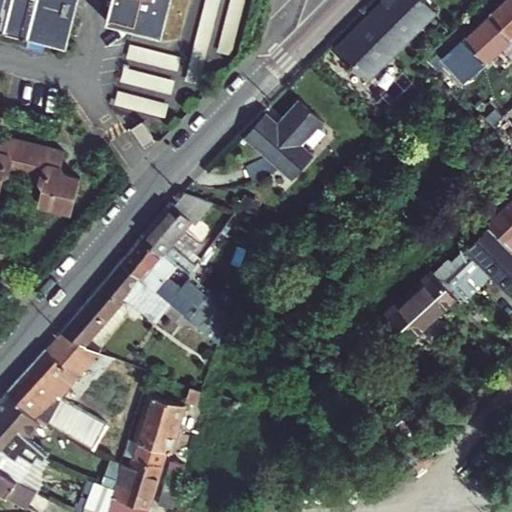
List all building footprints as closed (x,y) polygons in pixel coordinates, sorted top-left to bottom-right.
[(0,0),(0,32),(67,50),(80,0),(112,0),(106,24),(163,38),(173,0),(0,0)] [(220,0),(206,0),(184,85),(198,88),(220,0)] [(246,0),(233,0),(219,56),(231,59),(246,0)] [(435,13),(422,0),(379,0),(383,3),(336,50),(366,80),(435,13)] [(511,0),(504,0),(489,14),(511,38),(511,37),(511,0)] [(489,14),(463,38),(486,62),(511,38),(489,14)] [(486,62),(463,38),(460,41),(483,65),(486,62)] [(476,71),(483,65),(460,41),(454,47),(476,71)] [(181,60),(130,47),(126,62),(177,75),(181,60)] [(174,83),(124,70),(120,85),(171,98),(174,83)] [(169,106),(118,93),(113,108),(165,121),(169,106)] [(277,122),(265,113),(245,137),(292,176),(313,153),(300,142),(319,120),(296,99),(277,122)] [(133,128),(146,147),(156,141),(144,122),(133,128)] [(33,143),(1,135),(0,140),(0,192),(2,193),(6,176),(11,173),(25,177),(40,180),(45,187),(41,202),(76,210),(84,177),(65,173),(62,168),(66,150),(33,143)] [(166,249),(174,256),(180,248),(187,254),(201,238),(186,226),(212,201),(183,194),(175,204),(173,202),(159,218),(145,234),(165,251),(166,249)] [(503,238),(511,248),(511,205),(492,226),(494,228),(503,238)] [(511,248),(503,238),(494,228),(472,249),(510,290),(511,288),(511,248)] [(220,343),(223,331),(162,279),(169,270),(165,266),(174,256),(166,249),(165,251),(145,234),(123,259),(183,311),(220,343)] [(183,311),(123,259),(59,332),(84,342),(125,294),(154,318),(162,308),(176,320),(183,311)] [(447,262),(388,317),(409,339),(468,284),(447,262)] [(8,390),(29,408),(47,419),(95,446),(107,424),(58,396),(85,365),(97,350),(68,339),(57,335),(47,346),(8,390)] [(206,392),(183,383),(179,395),(186,397),(185,401),(202,407),(206,392)] [(8,390),(0,398),(0,440),(8,447),(18,451),(21,446),(47,419),(29,408),(8,390)] [(141,420),(177,431),(185,406),(149,393),(141,420)] [(177,431),(141,420),(135,440),(141,442),(135,458),(161,466),(166,451),(171,452),(173,445),(177,431)] [(0,440),(0,468),(8,473),(29,449),(21,446),(18,451),(8,447),(0,440)] [(124,463),(117,488),(109,511),(147,511),(161,466),(135,458),(133,466),(124,463)] [(184,473),(187,460),(179,458),(178,463),(173,462),(171,469),(175,470),(184,473)] [(0,488),(40,511),(45,511),(52,498),(8,473),(0,468),(0,488)] [(299,471),(278,493),(288,502),(308,481),(299,471)] [(175,505),(182,480),(167,476),(161,502),(175,505)] [(105,511),(109,511),(117,488),(96,480),(88,506),(105,511)]
